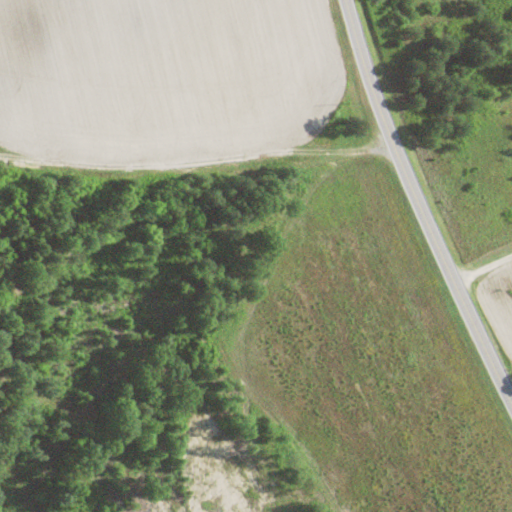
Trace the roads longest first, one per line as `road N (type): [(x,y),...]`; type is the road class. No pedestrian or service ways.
road 1 (residential): [(511,430),(366,90),(340,0)]
road 2 (residential): [(392,154),(150,201),(92,195),(0,166)]
